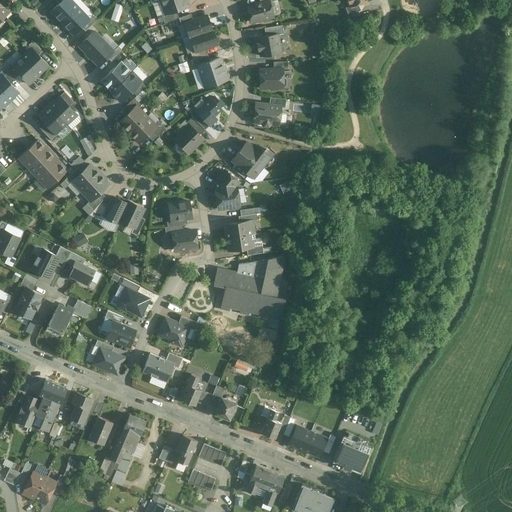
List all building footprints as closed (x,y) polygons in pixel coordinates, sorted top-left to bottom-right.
[(62,0),(59,3),(51,11),(62,23),(78,7),(70,0),(62,0)] [(186,0),(162,0),(161,0),(165,13),(165,14),(176,10),(188,6),(186,0)] [(260,3),(247,6),(251,22),(261,19),(264,21),(269,19),(271,17),(273,16),(272,14),(273,14),(275,12),(273,6),(271,4),(270,5),(269,1),(260,3)] [(111,18),(118,21),(124,5),(117,3),(111,18)] [(357,3),(349,6),(345,7),(347,14),(360,10),(357,3)] [(78,7),(62,23),(73,34),(81,26),(89,19),(89,18),(78,7)] [(176,10),(165,14),(165,13),(161,14),(164,22),(179,18),(176,10)] [(191,13),(179,18),(181,25),(184,23),(193,20),(191,13)] [(89,19),(81,26),(85,31),(97,19),(93,14),(89,18),(89,19)] [(193,20),(184,23),(189,37),(190,37),(212,29),(207,15),(193,20)] [(282,25),(264,28),(265,36),(278,34),(283,33),(282,25)] [(212,29),(190,37),(195,51),(205,48),(218,44),(213,29),(212,29)] [(113,51),(94,31),(79,46),(98,65),(107,57),(113,51)] [(265,36),(257,37),(258,43),(257,43),(258,50),(259,50),(260,56),(281,52),(278,34),(265,36)] [(43,51),(33,40),(29,45),(31,48),(38,55),(43,51)] [(118,46),(113,51),(107,57),(111,61),(123,50),(118,46)] [(38,55),(31,48),(22,57),(38,74),(48,65),(38,55)] [(192,59),(207,54),(205,48),(195,51),(190,52),(192,59)] [(192,59),(191,60),(194,69),(199,67),(198,65),(210,61),(207,54),(192,59)] [(12,66),(19,74),(28,84),(38,74),(22,57),(12,66)] [(210,61),(198,65),(199,67),(205,87),(227,79),(220,57),(210,61)] [(121,61),(101,80),(111,91),(131,71),(121,61)] [(186,61),(177,64),(181,73),(189,70),(186,61)] [(12,66),(9,63),(4,68),(14,79),(19,74),(12,66)] [(14,79),(4,68),(0,71),(0,73),(1,74),(10,83),(14,79)] [(273,69),(260,69),(260,88),(269,88),(271,90),(276,90),(278,87),(283,87),(286,84),(286,79),(283,76),(282,76),(282,69),(282,68),(273,69)] [(131,71),(111,91),(121,101),(132,91),(141,82),(131,71)] [(10,83),(1,74),(0,75),(0,91),(9,101),(14,97),(13,97),(18,92),(10,83)] [(141,82),(132,91),(136,96),(146,87),(141,82)] [(9,101),(0,91),(0,108),(4,105),(5,106),(9,101)] [(75,103),(64,91),(59,96),(59,97),(60,97),(70,108),(75,103)] [(70,108),(60,97),(59,97),(55,101),(54,101),(50,105),(67,123),(76,114),(70,108)] [(215,97),(212,99),(210,98),(196,112),(209,125),(216,118),(213,115),(221,108),(219,107),(222,104),(215,97)] [(286,99),(270,97),(269,105),(280,106),(280,107),(285,107),(286,99)] [(134,98),(122,110),(127,115),(136,105),(138,107),(141,105),(134,98)] [(196,100),(185,103),(186,109),(198,105),(196,100)] [(269,105),(256,103),(254,121),(262,122),(264,125),(268,125),(271,123),(278,124),(280,107),(280,106),(269,105)] [(67,123),(50,105),(39,115),(45,122),(56,133),(67,123)] [(127,115),(119,122),(129,133),(147,116),(138,107),(136,105),(127,115)] [(147,116),(129,133),(139,143),(147,135),(156,126),(154,124),(147,116)] [(205,129),(192,117),(186,123),(189,125),(199,135),(205,129)] [(158,121),(154,124),(156,126),(147,135),(152,141),(165,129),(158,121)] [(56,133),(45,122),(40,128),(52,141),(58,135),(56,133)] [(199,135),(189,125),(175,139),(188,153),(203,139),(199,135)] [(88,155),(98,149),(88,134),(79,140),(88,155)] [(38,140),(19,157),(29,167),(48,150),(38,140)] [(266,148),(255,144),(253,147),(246,142),(240,150),(262,167),(273,154),(266,148)] [(48,150),(29,167),(38,177),(57,160),(48,150)] [(262,167),(240,150),(232,160),(236,164),(248,174),(253,178),(262,167)] [(57,160),(38,177),(47,187),(66,170),(57,160)] [(82,172),(72,181),(81,191),(101,173),(98,170),(97,172),(90,164),(82,172)] [(248,174),(236,164),(232,168),(245,178),(248,174)] [(78,167),(65,180),(69,184),(72,181),(82,172),(78,167)] [(239,182),(224,170),(214,182),(215,189),(236,186),(239,182)] [(101,173),(81,191),(90,200),(90,201),(100,192),(109,184),(102,176),(103,175),(101,173)] [(236,186),(215,189),(218,209),(229,207),(229,210),(237,208),(237,206),(239,206),(236,186)] [(100,192),(90,201),(90,200),(87,203),(93,210),(101,201),(105,197),(100,192)] [(128,203),(113,196),(109,205),(104,216),(119,223),(120,221),(119,221),(128,203)] [(93,210),(90,215),(102,221),(104,216),(109,205),(101,201),(93,210)] [(143,208),(129,201),(128,203),(119,221),(120,221),(127,225),(128,223),(133,226),(133,227),(133,228),(134,228),(139,216),(143,208)] [(189,201),(169,204),(171,220),(186,218),(191,217),(189,201)] [(256,213),(238,216),(239,222),(252,220),(257,220),(256,213)] [(139,216),(134,228),(133,228),(131,232),(137,235),(145,219),(139,216)] [(186,218),(171,220),(168,220),(169,226),(169,227),(182,225),(187,224),(186,218)] [(239,222),(225,224),(227,238),(254,234),(252,220),(239,222)] [(182,225),(169,227),(169,226),(165,227),(166,235),(172,234),(172,233),(183,232),(182,225)] [(0,236),(0,251),(10,256),(20,237),(4,230),(4,229),(0,236)] [(183,232),(172,233),(172,234),(174,250),(179,250),(181,251),(187,250),(188,248),(197,247),(194,230),(183,232)] [(254,234),(227,238),(229,251),(246,248),(253,247),(252,239),(255,238),(254,234)] [(262,245),(253,247),(246,248),(247,255),(263,253),(262,245)] [(71,252),(60,246),(56,255),(59,257),(55,264),(63,268),(66,261),(71,252)] [(56,255),(43,249),(39,257),(38,256),(34,263),(35,264),(32,270),(48,278),(55,264),(59,257),(56,255)] [(85,259),(71,252),(66,261),(73,265),(75,260),(83,264),(85,259)] [(283,256),(268,259),(266,269),(281,267),(283,256)] [(268,259),(239,264),(236,273),(264,279),(266,269),(268,259)] [(83,264),(75,260),(73,265),(74,267),(69,275),(88,284),(95,270),(83,264)] [(236,273),(233,273),(232,279),(227,278),(225,287),(221,307),(229,309),(230,306),(241,308),(240,311),(248,313),(249,310),(260,312),(259,315),(268,317),(268,314),(280,317),(284,299),(274,297),(281,267),(266,269),(264,279),(236,273)] [(233,273),(217,269),(213,284),(225,287),(227,278),(232,279),(233,273)] [(38,280),(26,274),(20,285),(25,288),(26,287),(32,290),(38,280)] [(140,286),(124,278),(120,285),(126,287),(137,292),(140,286)] [(25,288),(16,307),(21,309),(20,313),(31,318),(36,308),(39,302),(38,302),(42,295),(32,290),(26,287),(25,288)] [(137,292),(126,287),(117,304),(118,306),(125,309),(127,309),(141,316),(149,299),(137,292)] [(5,301),(1,310),(6,313),(14,297),(8,294),(5,301)] [(91,306),(77,299),(72,311),(85,318),(91,306)] [(58,305),(49,324),(62,331),(72,311),(58,305)] [(123,317),(108,310),(104,318),(112,321),(120,324),(123,317)] [(198,322),(181,316),(178,322),(189,327),(194,330),(198,322)] [(178,322),(165,317),(158,335),(160,336),(171,340),(171,342),(180,345),(182,345),(189,327),(178,322)] [(120,324),(112,321),(106,337),(129,346),(135,330),(120,324)] [(108,351),(100,347),(93,364),(108,370),(117,374),(124,357),(108,351)] [(182,358),(169,352),(166,359),(174,363),(173,366),(178,368),(182,358)] [(166,359),(150,353),(142,372),(163,380),(166,381),(173,366),(174,363),(166,359)] [(237,362),(235,366),(247,370),(249,365),(237,362)] [(191,374),(180,399),(195,405),(196,402),(201,390),(194,387),(199,377),(191,374)] [(209,382),(217,385),(220,377),(212,374),(209,382)] [(58,384),(49,381),(43,395),(52,398),(58,384)] [(66,388),(58,384),(52,398),(60,402),(66,388)] [(212,394),(201,390),(196,402),(207,406),(212,394)] [(92,399),(77,392),(74,401),(78,403),(72,418),(82,423),(86,413),(92,399)] [(28,396),(22,394),(18,401),(24,404),(28,396)] [(37,399),(28,395),(28,396),(24,404),(23,406),(22,406),(18,415),(20,415),(17,421),(31,426),(36,415),(35,414),(39,406),(35,404),(37,399)] [(52,398),(43,395),(39,406),(35,414),(36,415),(43,418),(44,418),(52,398)] [(60,402),(52,398),(44,418),(43,418),(39,427),(48,431),(60,402)] [(234,403),(220,398),(214,413),(228,418),(234,403)] [(97,401),(92,399),(86,413),(92,415),(93,411),(97,401)] [(104,404),(97,401),(93,411),(100,413),(104,404)] [(270,409),(265,407),(260,418),(265,420),(267,417),(270,409)] [(279,412),(270,409),(267,417),(265,420),(261,432),(275,438),(276,435),(281,423),(275,421),(279,412)] [(129,414),(118,440),(127,444),(132,432),(137,418),(129,414)] [(281,423),(276,435),(282,437),(283,434),(290,417),(284,415),(281,423)] [(113,423),(98,416),(89,436),(104,443),(113,423)] [(289,436),(295,420),(290,417),(283,434),(289,436)] [(146,421),(137,418),(132,432),(140,435),(146,421)] [(61,425),(54,422),(49,435),(56,438),(61,425)] [(296,424),(288,444),(303,451),(312,430),(296,424)] [(327,437),(312,430),(303,451),(318,457),(327,437)] [(127,444),(123,451),(132,455),(137,442),(140,435),(132,432),(127,444)] [(197,440),(183,434),(176,450),(177,451),(182,453),(178,461),(186,464),(190,456),(197,440)] [(335,437),(330,434),(323,451),(329,453),(335,437)] [(343,437),(334,460),(342,464),(341,465),(350,469),(351,466),(360,470),(369,447),(343,437)] [(127,444),(118,440),(110,459),(113,460),(119,462),(123,451),(127,444)] [(137,442),(132,455),(133,455),(141,458),(146,446),(137,442)] [(226,453),(204,443),(198,456),(221,466),(226,453)] [(164,445),(159,458),(166,461),(171,448),(164,445)] [(171,448),(166,461),(172,463),(177,451),(176,450),(171,448)] [(133,455),(132,455),(123,451),(119,462),(116,468),(116,469),(126,473),(133,455)] [(99,472),(104,474),(108,465),(115,467),(116,468),(119,462),(113,460),(110,459),(105,457),(99,472)] [(239,470),(245,472),(250,461),(244,459),(239,470)] [(184,470),(186,464),(178,461),(176,466),(184,470)] [(104,474),(103,478),(109,481),(115,467),(108,465),(104,474)] [(255,465),(249,480),(250,480),(258,484),(263,486),(270,471),(255,465)] [(21,473),(10,468),(4,480),(15,485),(16,482),(18,478),(21,473)] [(127,473),(126,473),(116,469),(111,481),(122,485),(127,473)] [(215,478),(193,469),(188,482),(210,492),(215,478)] [(33,471),(22,492),(34,498),(45,476),(33,471)] [(283,476),(270,471),(263,486),(268,488),(276,491),(277,491),(283,476)] [(45,476),(34,498),(46,504),(52,491),(56,482),(45,476)] [(64,481),(58,478),(56,482),(52,491),(58,494),(64,481)] [(258,484),(250,480),(246,490),(254,494),(258,484)] [(278,502),(284,504),(292,486),(286,484),(278,502)] [(328,511),(334,498),(301,484),(292,506),(300,509),(299,511),(328,511)] [(276,491),(268,488),(263,498),(272,501),(276,491)]
